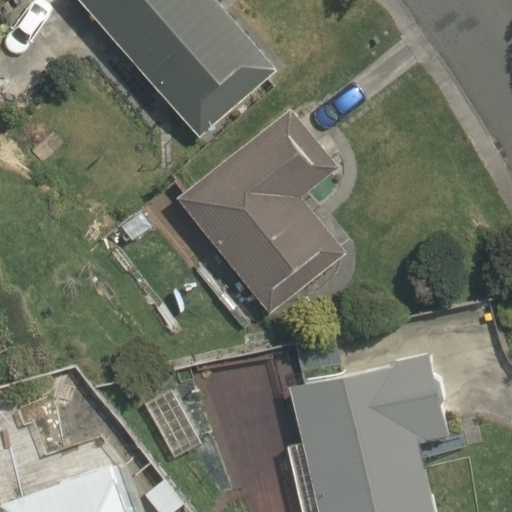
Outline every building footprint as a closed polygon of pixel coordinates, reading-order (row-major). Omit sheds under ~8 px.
[(87,0),(207,134),(285,64),(228,0),(87,0)] [(186,193),(277,308),(352,249),(307,191),(346,161),(300,103),(186,193)] [(298,383),(326,511),(443,511),(426,435),(456,429),(439,352),(298,383)] [(69,445),(93,438),(86,416),(62,423),(69,445)] [(131,511),(113,461),(0,501),(0,505),(2,511),(131,511)] [(174,511),(188,501),(166,474),(142,492),(157,511),(174,511)]
